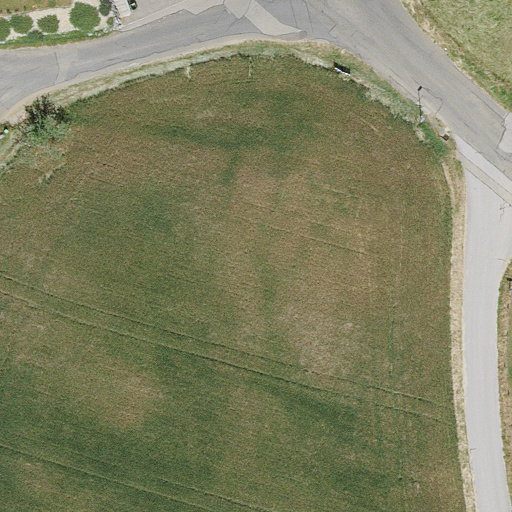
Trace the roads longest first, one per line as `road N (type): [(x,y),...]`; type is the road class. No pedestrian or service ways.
road 1 (residential): [(511,173),(484,229),(495,511)]
road 2 (residential): [(0,68),(235,0)]
road 3 (tertiary): [(368,0),(374,17),(511,146)]
